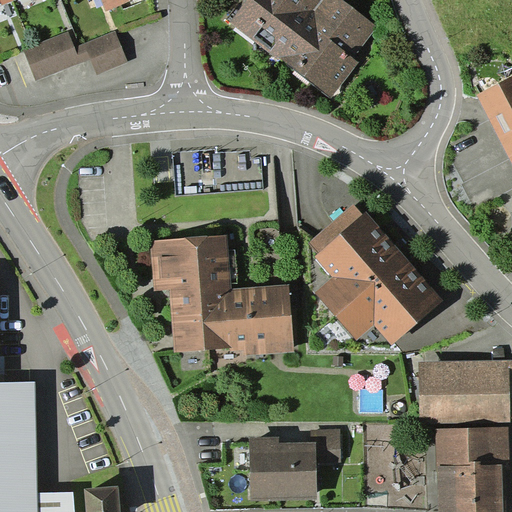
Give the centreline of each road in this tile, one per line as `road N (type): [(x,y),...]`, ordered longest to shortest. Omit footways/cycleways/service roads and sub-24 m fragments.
road 1 (secondary): [(0,194),(92,338),(165,511)]
road 2 (unknown): [(27,235),(56,511)]
road 3 (residential): [(186,111),(286,124),(394,177)]
road 4 (residential): [(408,0),(442,93),(427,133),(394,177)]
road 5 (residential): [(0,156),(55,128),(186,111)]
road 6 (residential): [(394,177),(511,309)]
